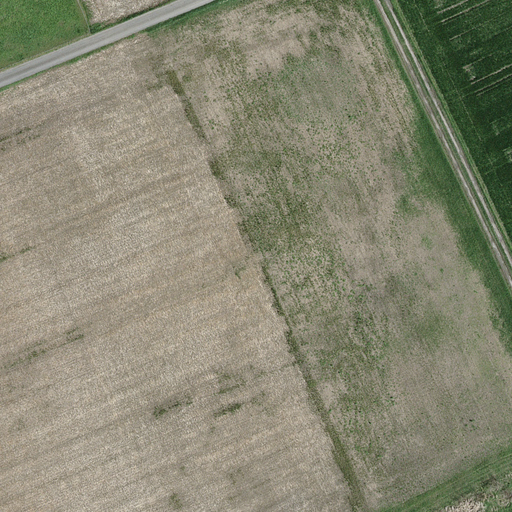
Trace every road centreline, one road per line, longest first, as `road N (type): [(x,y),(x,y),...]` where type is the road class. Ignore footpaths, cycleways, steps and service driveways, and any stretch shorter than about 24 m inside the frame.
road 1 (track): [(377,0),(511,281)]
road 2 (unclassified): [(0,77),(193,0)]
